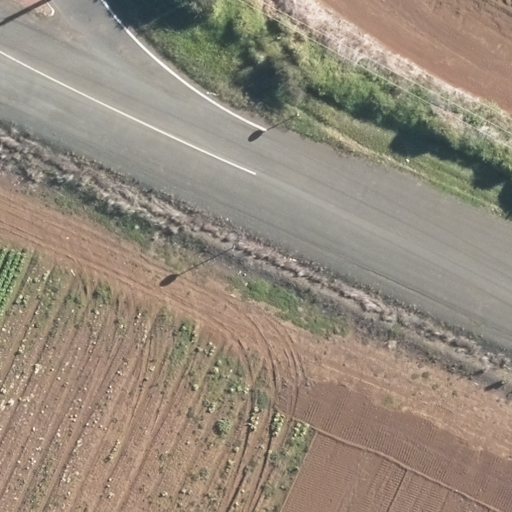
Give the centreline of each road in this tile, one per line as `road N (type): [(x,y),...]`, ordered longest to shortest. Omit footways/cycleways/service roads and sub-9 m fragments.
road 1 (unclassified): [(163,130),(511,296)]
road 2 (unclassified): [(0,48),(163,130)]
road 3 (unclassified): [(77,0),(163,130)]
